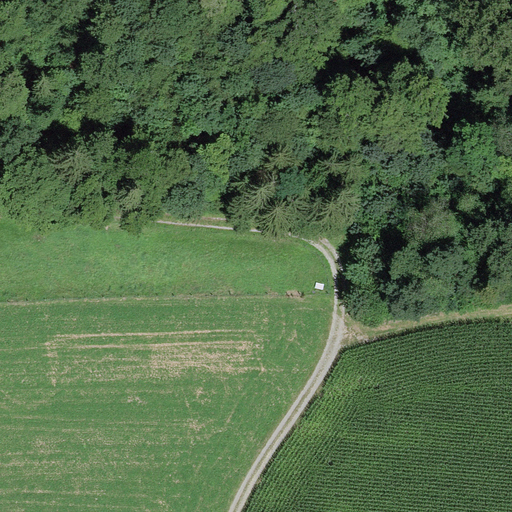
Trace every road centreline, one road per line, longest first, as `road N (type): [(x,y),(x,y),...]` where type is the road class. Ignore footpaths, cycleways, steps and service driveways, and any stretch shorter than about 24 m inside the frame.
road 1 (track): [(233,511),(335,335),(339,275),(325,236),(221,220),(0,208)]
road 2 (track): [(511,297),(335,328)]
